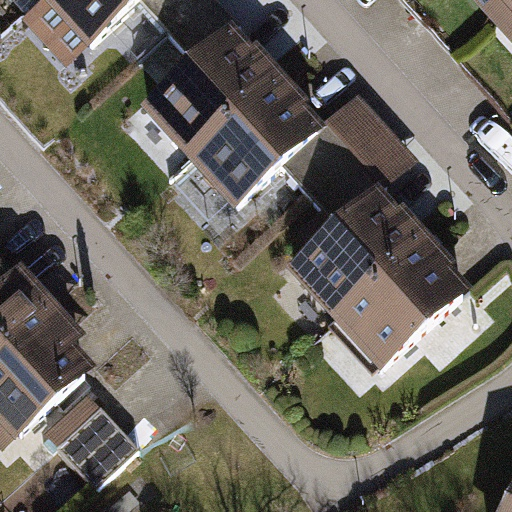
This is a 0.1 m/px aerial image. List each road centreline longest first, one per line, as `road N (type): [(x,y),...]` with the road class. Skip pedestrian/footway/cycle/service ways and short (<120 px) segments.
road 1 (residential): [(511,391),(377,476),(331,486),(294,466),(0,137)]
road 2 (residential): [(307,0),(511,220)]
